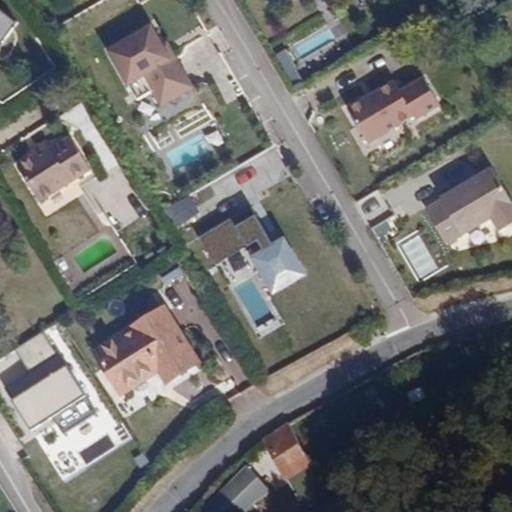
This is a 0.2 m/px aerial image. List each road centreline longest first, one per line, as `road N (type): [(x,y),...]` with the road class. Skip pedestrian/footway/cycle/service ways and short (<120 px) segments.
road 1 (residential): [(419,336),(217,0)]
road 2 (residential): [(419,336),(278,408),(174,511)]
